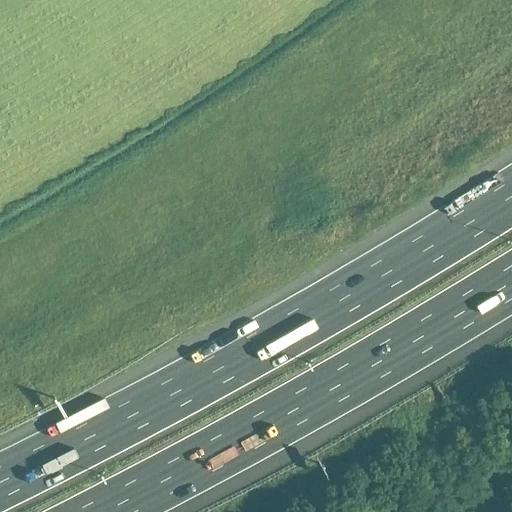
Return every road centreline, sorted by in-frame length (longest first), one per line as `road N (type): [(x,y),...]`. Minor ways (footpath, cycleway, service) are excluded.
road 1 (motorway): [(511,197),(156,404),(0,483)]
road 2 (motorway): [(99,511),(511,281)]
